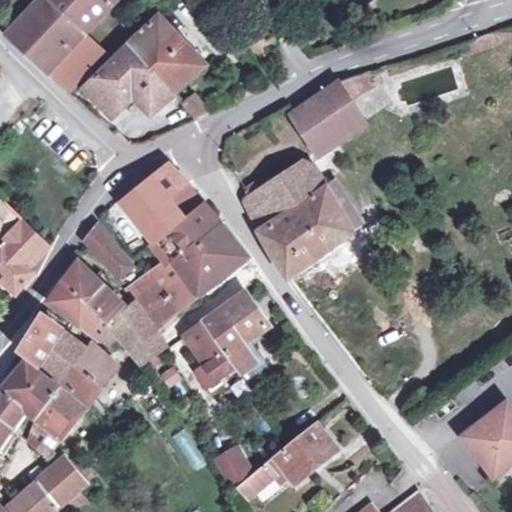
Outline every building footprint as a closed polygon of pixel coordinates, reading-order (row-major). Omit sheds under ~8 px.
[(84,27),(54,0),(38,0),(7,35),(45,69),(46,68),(82,29),(84,27)] [(54,0),(84,27),(109,0),(54,0)] [(159,15),(129,42),(174,91),(206,64),(159,15)] [(109,54),(82,29),(46,68),(71,91),(109,54)] [(174,91),(129,42),(83,86),(110,114),(133,92),(151,111),(172,93),(174,91)] [(338,80),(291,110),(319,151),(363,118),(338,80)] [(193,92),(181,103),(193,117),(209,110),(193,92)] [(302,160),(241,200),(265,243),(287,277),(353,232),(343,214),(326,184),(317,169),(302,160)] [(169,164),(124,202),(154,241),(182,218),(167,197),(185,182),(169,164)] [(185,182),(167,197),(182,218),(202,202),(185,182)] [(0,197),(0,239),(3,242),(0,245),(0,280),(15,293),(33,271),(27,265),(48,243),(0,197)] [(202,202),(182,218),(154,241),(151,244),(166,263),(172,259),(219,222),(202,202)] [(350,210),(343,214),(353,232),(360,226),(350,210)] [(219,222),(172,259),(198,293),(204,288),(234,264),(246,254),(219,222)] [(96,223),(82,240),(118,276),(133,265),(96,223)] [(150,273),(154,277),(178,309),(198,293),(172,259),(166,263),(164,265),(150,273)] [(76,260),(61,280),(107,322),(123,305),(76,260)] [(237,269),(234,264),(204,288),(207,293),(237,269)] [(148,271),(126,288),(132,305),(133,303),(153,330),(178,309),(154,277),(150,273),(148,271)] [(61,280),(48,298),(95,336),(98,339),(111,326),(107,322),(61,280)] [(209,314),(202,319),(235,364),(244,376),(264,362),(247,338),(265,324),(241,291),(209,314)] [(132,305),(111,326),(122,338),(143,364),(147,361),(165,347),(153,330),(133,303),(132,305)] [(63,330),(42,314),(20,347),(28,354),(40,364),(63,330)] [(202,319),(184,332),(206,363),(215,378),(235,364),(202,319)] [(122,338),(111,326),(98,339),(112,349),(122,338)] [(86,348),(63,330),(40,364),(62,382),(88,402),(118,364),(91,342),(86,348)] [(59,385),(25,358),(0,388),(25,409),(36,417),(59,385)] [(206,363),(196,370),(206,385),(215,378),(206,363)] [(162,372),(170,389),(184,382),(176,366),(162,372)] [(190,379),(171,392),(187,415),(205,403),(190,379)] [(87,406),(59,385),(36,417),(27,439),(47,454),(87,406)] [(0,388),(0,416),(11,426),(25,409),(0,388)] [(511,409),(506,401),(462,435),(492,474),(511,458),(511,409)] [(11,426),(0,416),(0,440),(9,430),(11,426)] [(288,442),(272,456),(236,484),(248,497),(275,475),(280,481),(288,475),(294,483),(337,448),(315,421),(288,442)] [(189,426),(170,435),(188,471),(206,463),(189,426)] [(0,454),(15,435),(9,430),(0,440),(0,454)] [(64,457),(36,480),(58,505),(77,489),(86,481),(64,457)] [(36,480),(10,502),(19,511),(17,511),(49,511),(58,505),(36,480)] [(73,511),(88,500),(77,489),(58,505),(63,511),(73,511)] [(431,511),(416,491),(389,511),(431,511)] [(10,502),(2,508),(5,511),(17,511),(19,511),(10,502)] [(376,511),(370,503),(359,511),(376,511)]
